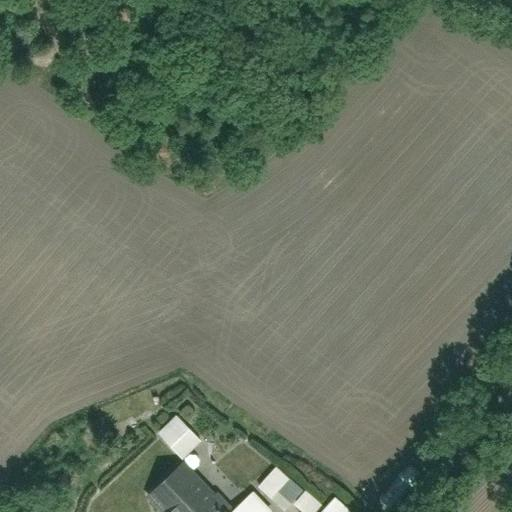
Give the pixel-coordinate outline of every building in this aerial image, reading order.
[(169,414),(151,431),(176,456),(194,438),(169,414)] [(256,484),(283,509),(301,489),(274,464),(256,484)] [(267,511),(249,493),(229,511),(225,511),(180,465),(144,499),(155,511),(267,511)] [(302,511),(306,511),(316,501),(303,488),(291,502),(302,511)] [(320,511),(348,511),(333,498),(320,511)]
